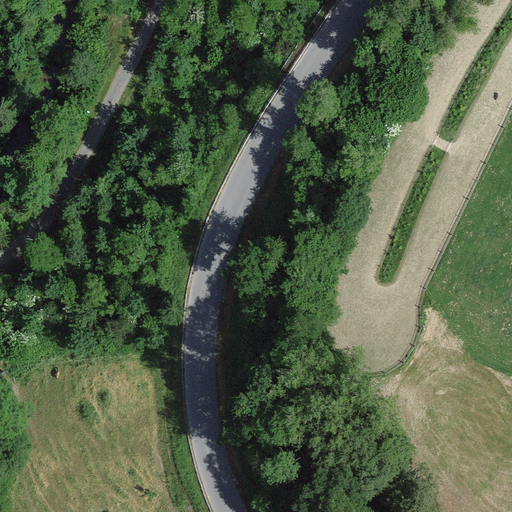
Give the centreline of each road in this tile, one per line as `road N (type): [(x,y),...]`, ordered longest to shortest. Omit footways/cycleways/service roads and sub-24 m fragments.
road 1 (tertiary): [(360,0),(246,177),(206,290),(201,402),(231,511)]
road 2 (unclassified): [(0,260),(20,250),(65,189),(160,0)]
